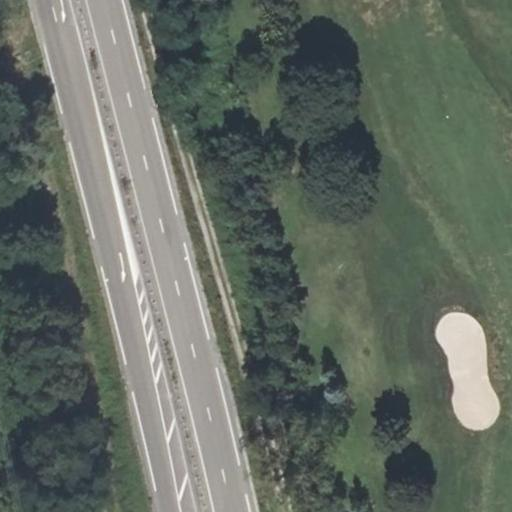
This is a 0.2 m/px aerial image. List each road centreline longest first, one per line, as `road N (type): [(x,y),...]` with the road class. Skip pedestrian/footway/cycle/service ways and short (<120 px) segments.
road 1 (track): [(281,511),(147,0)]
road 2 (primary): [(233,511),(104,0)]
road 3 (primary): [(52,0),(171,511)]
road 4 (track): [(104,511),(20,58),(0,6)]
